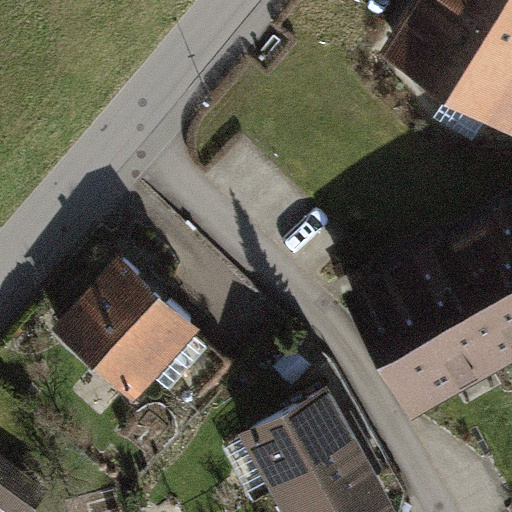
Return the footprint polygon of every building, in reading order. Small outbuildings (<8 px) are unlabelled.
[(511,94),(511,0),(395,0),(372,38),(498,117),(511,94)] [(511,348),(511,184),(342,275),(410,402),(511,348)] [(194,318),(114,246),(51,316),(132,388),(194,318)] [(326,370),(234,421),(271,484),(361,435),(326,370)] [(361,435),(271,484),(285,511),(371,511),(396,498),(361,435)] [(0,511),(15,511),(38,481),(0,452),(0,511)]
